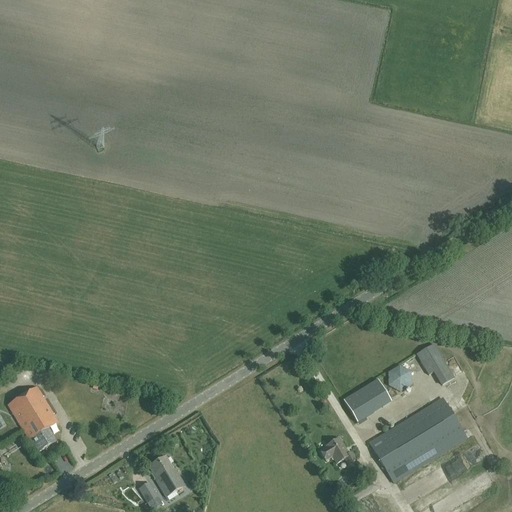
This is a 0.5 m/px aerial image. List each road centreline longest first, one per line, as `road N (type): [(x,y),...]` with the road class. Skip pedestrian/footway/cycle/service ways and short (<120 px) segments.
road 1 (tertiary): [(18,511),(511,206)]
road 2 (track): [(441,249),(104,172),(67,153)]
